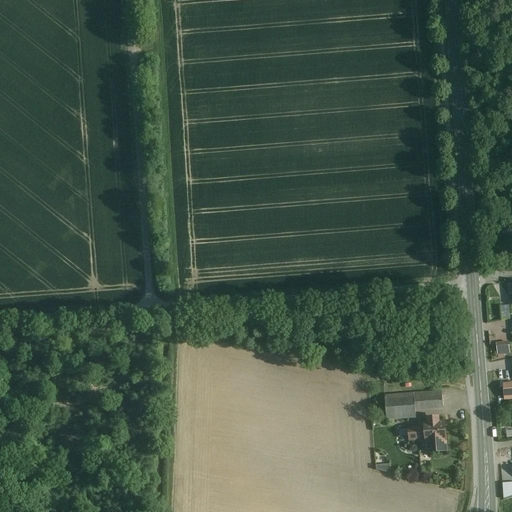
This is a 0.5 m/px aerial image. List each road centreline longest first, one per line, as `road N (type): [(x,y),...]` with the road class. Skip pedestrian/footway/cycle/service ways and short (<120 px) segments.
road 1 (unclassified): [(150,310),(472,285)]
road 2 (unclassified): [(129,0),(150,310)]
road 3 (secondary): [(472,279),(451,0)]
road 4 (secondary): [(486,511),(472,285)]
road 5 (unclassified): [(0,321),(150,310)]
